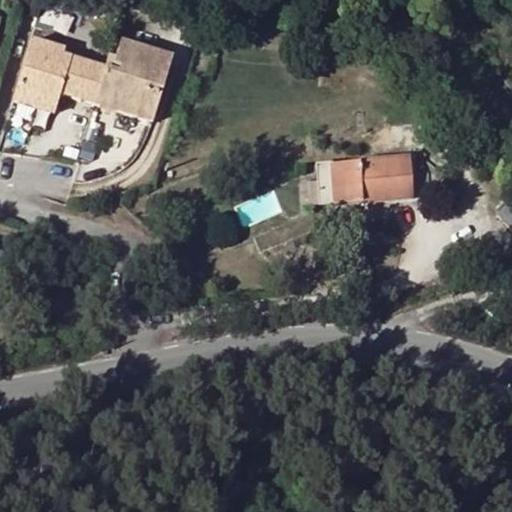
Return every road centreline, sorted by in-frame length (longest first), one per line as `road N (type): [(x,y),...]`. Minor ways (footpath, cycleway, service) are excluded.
road 1 (tertiary): [(511,376),(414,347),(302,340),(0,394)]
road 2 (unknown): [(0,186),(112,209),(149,238),(180,278),(191,356)]
